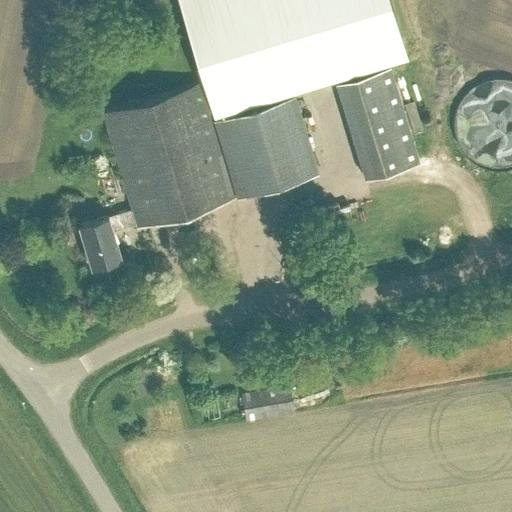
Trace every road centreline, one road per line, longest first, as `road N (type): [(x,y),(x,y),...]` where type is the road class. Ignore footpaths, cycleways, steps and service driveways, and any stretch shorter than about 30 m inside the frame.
road 1 (unclassified): [(38,391),(162,326),(392,289),(511,252)]
road 2 (unclassified): [(112,511),(38,391)]
